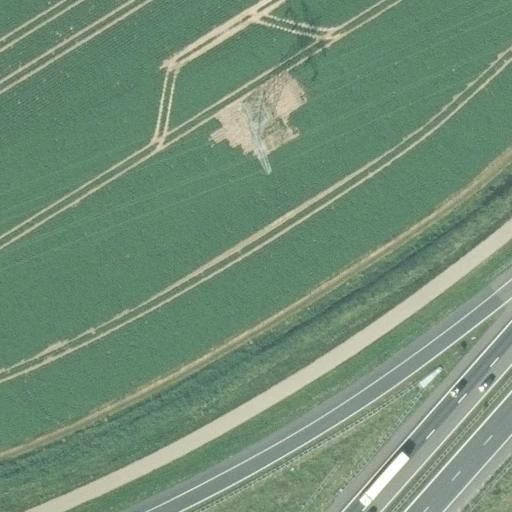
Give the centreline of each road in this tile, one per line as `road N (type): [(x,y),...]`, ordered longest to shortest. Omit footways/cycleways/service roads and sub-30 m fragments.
road 1 (unclassified): [(511,228),(237,419),(43,511)]
road 2 (motorway): [(511,294),(266,457),(164,511)]
road 3 (motorway): [(511,340),(360,511)]
road 4 (motorway): [(423,511),(511,412)]
